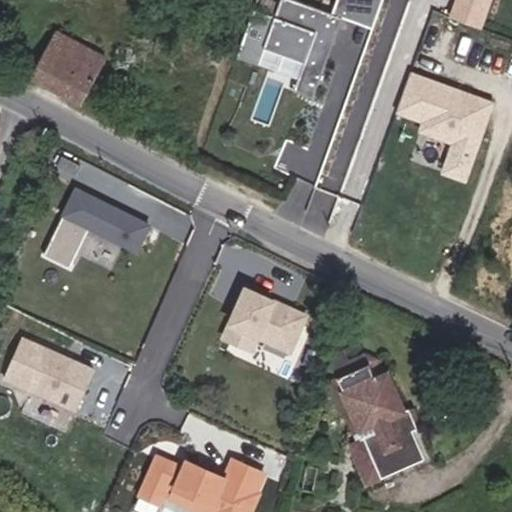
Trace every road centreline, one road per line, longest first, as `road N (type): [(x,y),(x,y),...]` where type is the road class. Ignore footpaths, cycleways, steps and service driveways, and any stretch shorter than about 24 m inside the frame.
road 1 (tertiary): [(223,199),(511,340)]
road 2 (residential): [(223,199),(122,430)]
road 3 (tertiary): [(0,84),(223,199)]
